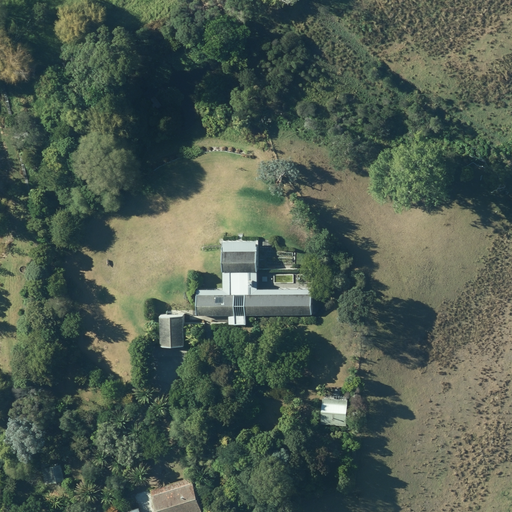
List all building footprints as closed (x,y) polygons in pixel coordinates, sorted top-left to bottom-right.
[(261,238),(223,238),(223,287),(197,287),(197,314),(229,314),(229,324),(249,324),(249,313),(317,313),(317,285),(261,285),(261,238)] [(189,313),(162,313),(162,345),(189,345),(189,313)] [(351,397),(324,397),(323,423),(350,424),(351,397)] [(63,456),(42,458),(44,484),(66,482),(63,456)] [(196,478),(193,479),(122,497),(125,511),(201,511),(205,511),(196,478)]
